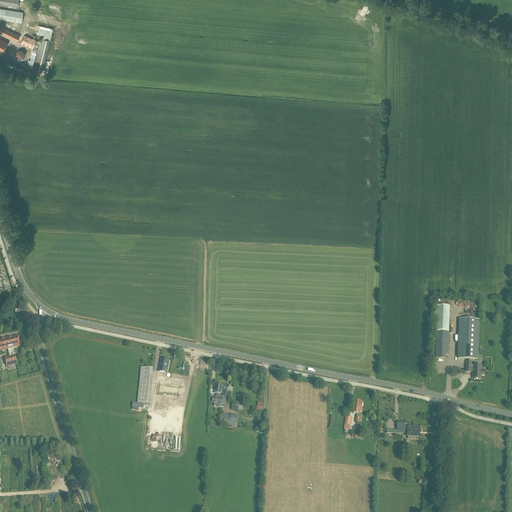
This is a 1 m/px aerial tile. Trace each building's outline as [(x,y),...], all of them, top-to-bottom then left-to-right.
[(0,19),(21,23),(22,13),(0,9),(0,19)] [(53,30),(53,29),(50,28),(38,26),(38,28),(36,34),(43,36),(42,40),(41,39),(40,42),(36,41),(24,35),(21,43),(32,49),(32,50),(33,50),(33,52),(32,52),(28,67),(32,68),(36,53),(37,52),(36,52),(36,51),(38,52),(33,69),(42,71),(50,42),(52,30),(53,30)] [(0,27),(0,33),(17,41),(19,37),(0,27)] [(17,51),(15,55),(18,59),(22,59),(24,54),(22,51),(17,51)] [(5,68),(4,69),(20,76),(22,71),(23,70),(23,69),(7,62),(5,68)] [(434,332),(437,332),(436,359),(445,359),(445,355),(448,355),(450,307),(435,307),(434,332)] [(458,359),(478,360),(479,320),(459,319),(458,359)] [(4,358),(6,367),(17,364),(15,356),(14,356),(12,348),(19,346),(17,336),(0,340),(0,350),(8,349),(10,356),(4,358)] [(143,355),(140,369),(150,371),(153,357),(143,355)] [(169,361),(161,359),(158,371),(167,373),(169,361)] [(481,380),(481,375),(484,376),(485,371),(481,371),(481,366),(473,366),(471,366),(471,362),(467,362),(466,370),(473,370),(473,379),(481,380)] [(160,378),(153,413),(166,415),(167,410),(179,413),(186,378),(174,376),(173,381),(160,378)] [(222,394),(223,386),(215,385),(214,393),(216,394),(216,395),(218,395),(218,394),(222,394)] [(222,394),(218,394),(218,395),(216,395),(216,394),(214,393),(213,397),(212,403),(214,403),(214,406),(221,407),(222,405),(223,406),(225,404),(227,392),(231,393),(231,388),(223,386),(222,394)] [(233,401),(231,410),(236,411),(236,413),(238,413),(239,410),(243,411),(244,403),(239,403),(239,402),(233,401)] [(354,402),(352,414),(360,415),(361,409),(362,409),(362,404),(362,403),(354,402)] [(237,424),(237,418),(230,417),(230,416),(222,415),(221,422),(237,424)] [(406,426),(398,426),(398,430),(391,430),(391,434),(408,435),(408,439),(419,439),(419,438),(420,438),(420,428),(408,428),(408,430),(406,430),(406,426)]
